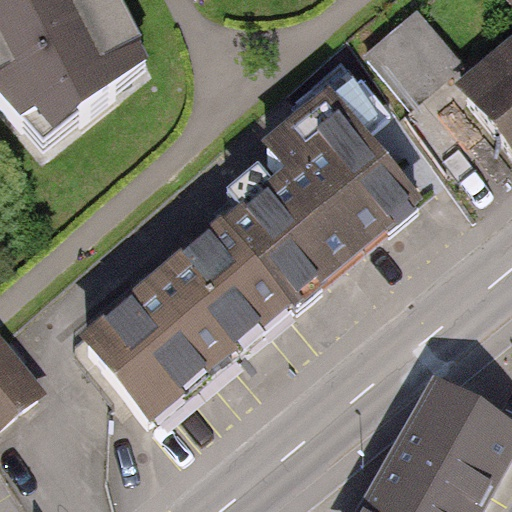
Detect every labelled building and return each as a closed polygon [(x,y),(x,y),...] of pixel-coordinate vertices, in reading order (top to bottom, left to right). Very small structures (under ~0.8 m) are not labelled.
[(108,0),(0,0),(0,131),(31,172),(147,81),(108,0)] [(428,6),(373,44),(416,105),(471,66),(428,6)] [(511,47),(456,95),(511,161),(511,47)] [(292,183),(228,239),(296,317),(414,216),(320,108),(266,154),(292,183)] [(223,234),(78,356),(147,437),(292,315),(223,234)] [(0,448),(42,413),(0,363),(0,448)] [(419,430),(372,511),(486,511),(511,468),(511,437),(452,403),(419,430)]
